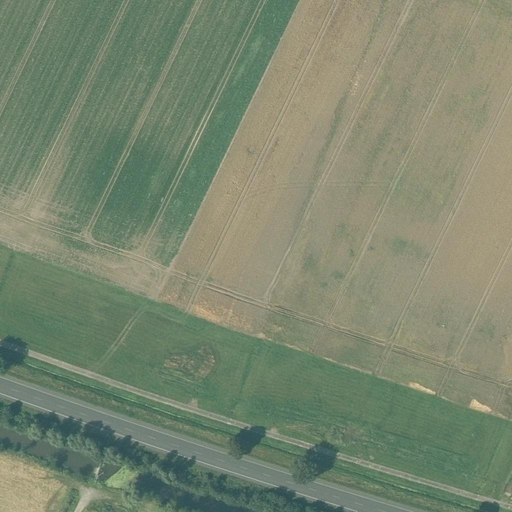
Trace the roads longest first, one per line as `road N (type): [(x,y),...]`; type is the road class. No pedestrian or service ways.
road 1 (track): [(511,507),(0,340)]
road 2 (primary): [(387,511),(0,385)]
